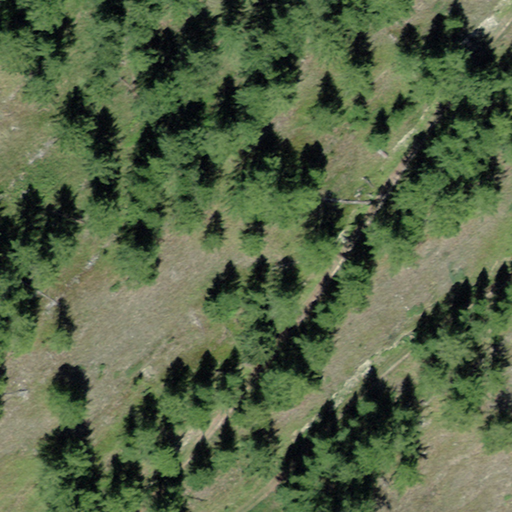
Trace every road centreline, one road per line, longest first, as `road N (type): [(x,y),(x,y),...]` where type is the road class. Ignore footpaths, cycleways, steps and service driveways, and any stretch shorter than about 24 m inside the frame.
road 1 (track): [(129,511),(511,16)]
road 2 (track): [(511,249),(234,511)]
